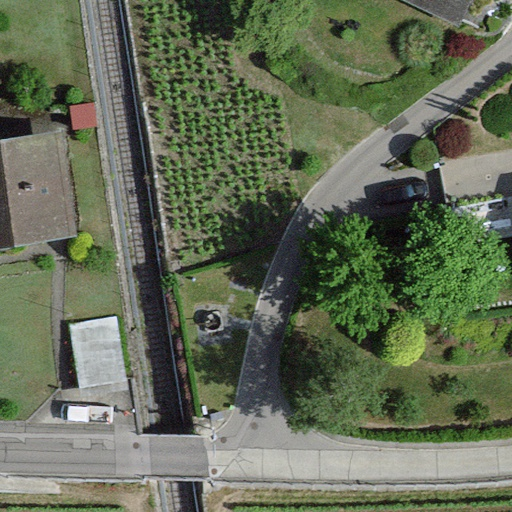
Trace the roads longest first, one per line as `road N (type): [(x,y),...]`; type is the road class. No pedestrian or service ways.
road 1 (residential): [(511,49),(346,180),(296,243),(260,349),(267,455)]
road 2 (residential): [(0,450),(267,455)]
road 3 (track): [(511,461),(452,468),(267,455)]
